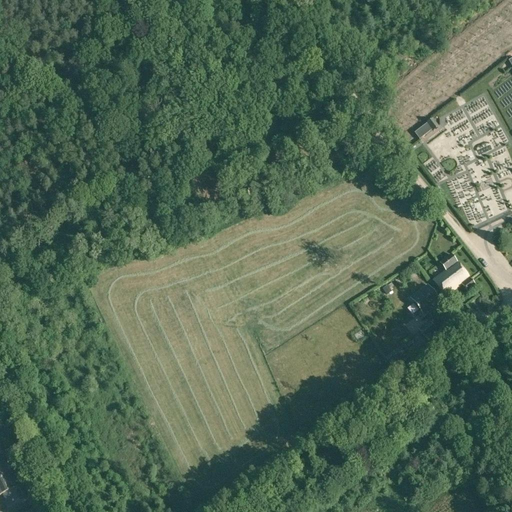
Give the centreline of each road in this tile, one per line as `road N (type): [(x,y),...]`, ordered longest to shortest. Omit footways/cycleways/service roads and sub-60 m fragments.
road 1 (track): [(511,282),(481,260),(384,134)]
road 2 (track): [(384,134),(280,0)]
road 3 (track): [(384,134),(511,30)]
